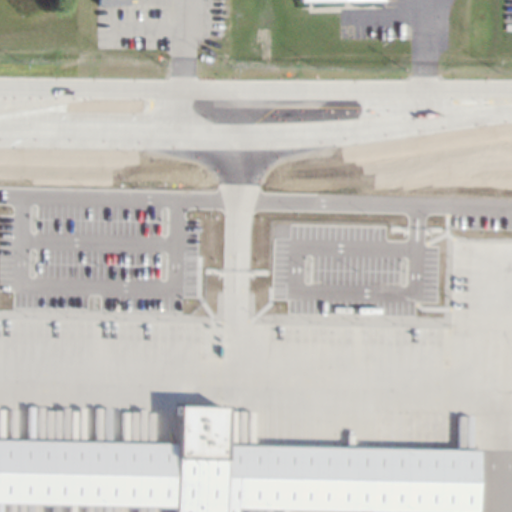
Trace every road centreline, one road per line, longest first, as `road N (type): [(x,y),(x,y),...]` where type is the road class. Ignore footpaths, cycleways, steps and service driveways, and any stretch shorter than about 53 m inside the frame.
road 1 (primary): [(0,118),(359,108),(463,94)]
road 2 (primary): [(463,94),(309,83),(0,84)]
